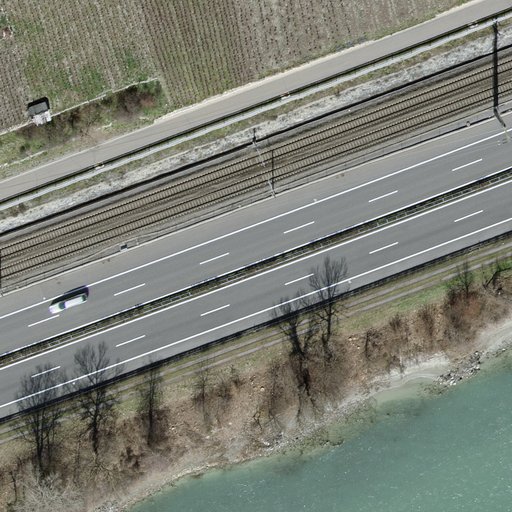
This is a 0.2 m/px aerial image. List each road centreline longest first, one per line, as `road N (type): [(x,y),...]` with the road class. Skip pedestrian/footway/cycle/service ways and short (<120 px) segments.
road 1 (track): [(0,436),(511,248)]
road 2 (motorway): [(511,147),(0,335)]
road 3 (motorway): [(0,388),(511,200)]
road 4 (unclassified): [(0,191),(507,0)]
